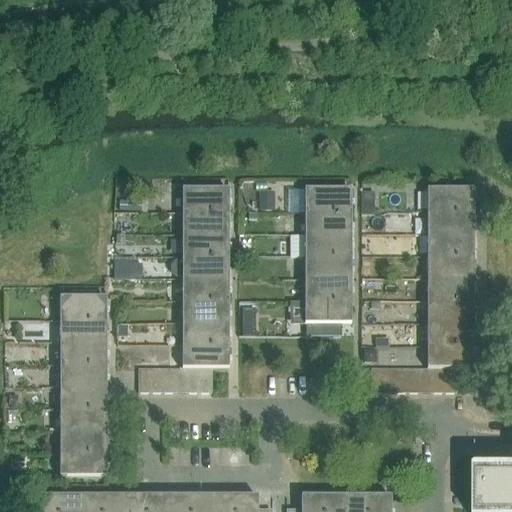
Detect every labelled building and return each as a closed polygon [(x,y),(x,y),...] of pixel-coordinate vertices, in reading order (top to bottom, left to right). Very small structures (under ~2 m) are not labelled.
[(350,216),(350,192),(304,192),(304,216),(350,216)] [(473,192),(426,192),(426,216),(473,216),(473,192)] [(227,215),(228,193),(181,193),(181,215),(227,215)] [(118,211),(140,212),(140,202),(119,202),(118,211)] [(257,213),(270,213),(270,202),(257,202),(257,213)] [(374,205),(361,205),(361,217),(374,217),(374,205)] [(227,215),(181,215),(181,238),(227,238),(227,215)] [(304,238),(350,238),(350,216),(304,216),(304,238)] [(426,238),(473,238),(473,216),(426,216),(426,238)] [(227,238),(181,238),(181,260),(227,260),(227,238)] [(350,238),(304,238),(304,260),(350,260),(350,238)] [(426,260),(473,260),(473,238),(426,238),(426,260)] [(227,260),(181,260),(181,282),(227,282),(227,260)] [(350,260),(304,260),(304,282),(350,282),(350,260)] [(426,282),(473,282),(473,260),(426,260),(426,282)] [(227,282),(181,282),(181,304),(227,304),(227,282)] [(350,282),(304,282),(304,304),(350,304),(350,282)] [(473,282),(426,282),(426,304),(473,304),(473,282)] [(71,292),(71,300),(95,300),(95,292),(71,292)] [(105,324),(105,300),(59,300),(59,324),(105,324)] [(227,304),(181,304),(181,326),(227,326),(227,304)] [(332,327),(350,327),(350,304),(304,304),(304,327),(311,327),(332,327)] [(473,304),(426,304),(426,326),(473,326),(473,304)] [(105,324),(59,324),(59,346),(105,346),(105,324)] [(227,326),(181,326),(181,348),(227,348),(227,326)] [(473,326),(426,326),(426,348),(473,348),(473,326)] [(118,327),(117,343),(127,343),(128,327),(118,327)] [(311,327),(311,339),(332,339),(332,327),(311,327)] [(388,348),(388,340),(375,340),(375,348),(388,348)] [(105,346),(59,346),(59,368),(105,368),(105,346)] [(181,371),(186,371),(198,371),(210,371),(227,371),(227,348),(181,348),(181,371)] [(426,371),(431,371),(443,371),(455,371),(473,371),(473,348),(426,348),(426,371)] [(371,364),(376,360),(376,352),(363,352),(363,364),(371,364)] [(105,368),(59,368),(59,390),(105,390),(105,368)] [(138,371),(138,377),(138,395),(150,395),(150,371),(138,371)] [(150,371),(150,395),(162,395),(162,371),(150,371)] [(162,371),(162,395),(174,395),(174,371),(162,371)] [(181,371),(174,371),(174,395),(186,395),(186,371),(181,371)] [(186,371),(186,395),(198,395),(198,371),(186,371)] [(198,371),(198,395),(210,395),(210,377),(210,371),(198,371)] [(370,371),(370,377),(370,395),(382,395),(382,371),(370,371)] [(394,371),(382,371),(382,395),(394,395),(394,371)] [(406,371),(394,371),(394,395),(406,395),(406,371)] [(419,371),(406,371),(406,395),(419,395),(419,371)] [(426,371),(419,371),(419,395),(431,395),(431,371),(426,371)] [(443,371),(431,371),(431,395),(443,395),(443,371)] [(455,395),(455,377),(455,371),(443,371),(443,395),(455,395)] [(105,390),(59,390),(59,412),(105,412),(105,390)] [(105,412),(59,412),(59,434),(105,434),(105,412)] [(105,434),(59,434),(59,456),(105,456),(105,434)] [(59,480),(105,480),(105,456),(59,456),(59,480)] [(511,511),(511,474),(477,475),(475,475),(474,511),(511,511)] [(56,511),(57,499),(34,499),(33,511),(56,511)] [(57,499),(56,511),(78,511),(79,499),(57,499)] [(79,499),(78,511),(100,511),(101,499),(79,499)] [(101,499),(100,511),(122,511),(123,499),(101,499)] [(123,499),(122,511),(144,511),(145,499),(123,499)] [(145,499),(144,511),(167,511),(167,499),(145,499)] [(167,499),(167,511),(189,511),(189,499),(167,499)] [(189,499),(189,511),(211,511),(211,499),(189,499)] [(211,499),(211,511),(233,511),(233,499),(211,499)] [(256,511),(256,499),(233,499),(233,511),(256,511)] [(299,499),(299,511),(298,511),(321,511),(322,499),(299,499)] [(322,499),(321,511),(343,511),(344,499),(322,499)] [(344,499),(343,511),(365,511),(366,499),(344,499)] [(388,511),(389,499),(366,499),(365,511),(388,511)]
